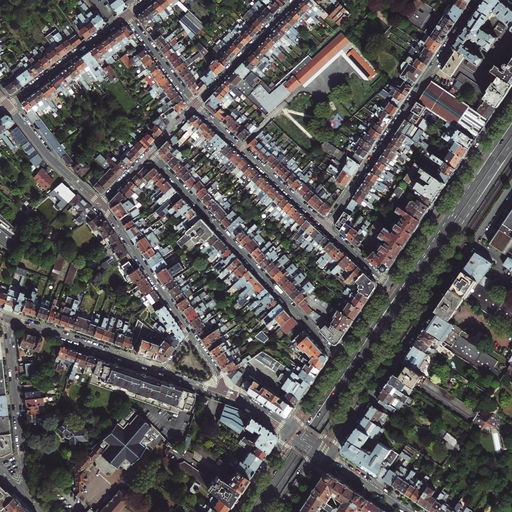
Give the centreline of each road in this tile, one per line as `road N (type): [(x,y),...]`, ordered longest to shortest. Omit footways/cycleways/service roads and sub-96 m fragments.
road 1 (tertiary): [(328,457),(511,186)]
road 2 (primary): [(427,256),(255,511)]
road 3 (residential): [(338,357),(149,153)]
road 4 (residential): [(326,227),(479,0)]
road 5 (primary): [(263,511),(393,319)]
road 6 (tertiary): [(511,99),(387,285)]
road 7 (primary): [(427,256),(298,436)]
road 8 (residential): [(196,104),(326,227)]
road 9 (residential): [(24,494),(12,318)]
road 10 (residential): [(12,318),(164,372)]
road 11 (residential): [(192,335),(100,204)]
road 12 (primary): [(315,447),(393,319)]
road 13 (residential): [(126,15),(8,104)]
road 14 (residential): [(196,104),(296,0)]
road 15 (residential): [(100,204),(8,104)]
road 16 (primary): [(438,251),(511,142)]
road 17 (primary): [(438,251),(511,153)]
